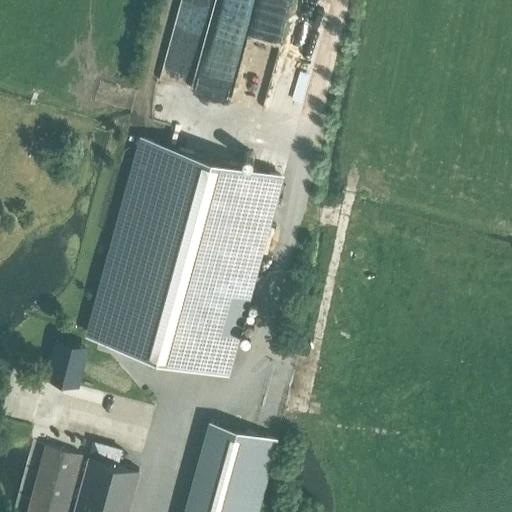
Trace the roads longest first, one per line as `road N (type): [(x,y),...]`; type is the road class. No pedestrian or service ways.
road 1 (track): [(149,511),(179,385),(260,402),(302,206),(322,0)]
road 2 (track): [(260,402),(302,421),(346,217),(302,206)]
road 3 (track): [(307,140),(154,100)]
